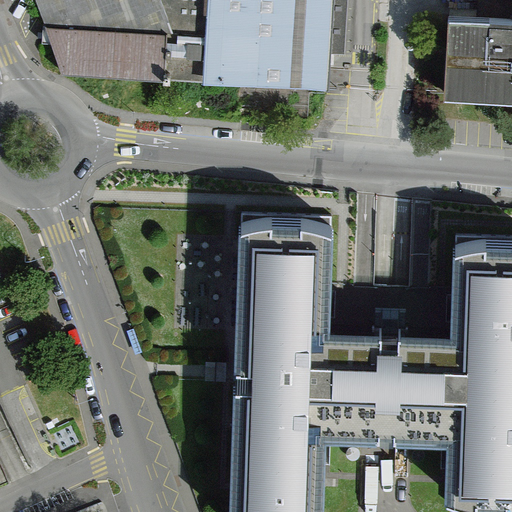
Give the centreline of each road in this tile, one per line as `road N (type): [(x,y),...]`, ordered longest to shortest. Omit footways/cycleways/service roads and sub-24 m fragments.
road 1 (tertiary): [(84,140),(511,178)]
road 2 (tertiary): [(139,451),(48,192)]
road 3 (residential): [(139,451),(4,511)]
